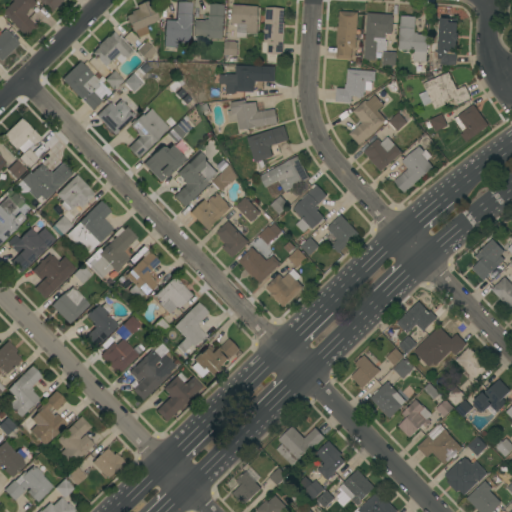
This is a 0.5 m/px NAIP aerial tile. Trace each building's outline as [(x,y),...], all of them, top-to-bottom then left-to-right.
[(1,12),(12,1),(11,0),(31,0),(35,4),(29,9),(29,8),(25,12),(27,13),(24,15),(35,27),(24,37),(1,12)] [(63,0),(50,13),(37,0),(63,0)] [(145,26),(148,33),(137,38),(134,31),(131,32),(125,16),(131,14),(130,12),(137,9),(136,6),(149,0),(158,20),(145,26)] [(176,41),(176,47),(163,46),(165,20),(174,20),(176,2),(191,3),(190,26),(189,26),(188,41),(176,41)] [(194,37),(195,27),(193,27),(193,22),(195,22),(195,21),(206,21),(206,20),(209,20),(210,4),(225,5),(224,26),(223,26),(222,39),(194,37)] [(258,6),(257,22),(258,22),(257,34),(247,34),(247,38),(237,38),(237,27),(234,27),(234,24),(232,24),(233,5),(258,6)] [(266,8),(284,9),(283,23),(284,23),(282,55),(267,54),(268,43),(264,42),(266,8)] [(356,49),(352,49),(352,60),(336,59),(337,57),(336,57),(338,27),(339,11),(358,12),(356,49)] [(367,13),(392,14),(392,17),(393,17),(392,33),(391,33),(391,35),(386,34),(385,41),(387,41),(387,51),(383,50),(383,52),(377,51),(376,61),(364,60),(367,13)] [(401,16),(416,17),(414,33),(418,33),(418,34),(428,35),(428,36),(430,36),(430,42),(428,42),(426,63),(413,62),(414,51),(399,50),(400,36),(399,35),(401,16)] [(456,66),(441,65),(441,64),(438,64),(438,60),(440,18),(446,19),(446,17),(448,18),(448,19),(458,19),(457,33),(459,33),(458,41),(456,41),(455,54),(457,54),(456,66)] [(0,61),(0,33),(4,29),(18,43),(0,61)] [(105,67),(91,53),(98,47),(97,46),(107,36),(107,37),(113,32),(132,52),(125,59),(123,56),(122,57),(119,54),(105,67)] [(145,42),(154,51),(145,61),(135,51),(145,42)] [(224,55),(225,42),(238,43),(237,56),(224,55)] [(396,66),(383,65),(383,52),(397,53),(396,66)] [(60,79),(79,61),(98,81),(96,83),(106,93),(99,99),(101,101),(91,110),(82,101),(84,99),(82,97),(79,99),(60,79)] [(92,66),(96,62),(105,71),(101,75),(92,66)] [(275,67),(275,82),(255,81),(255,84),(254,84),(254,92),(235,92),(235,86),(226,85),(226,74),(235,74),(235,66),(275,67)] [(347,69),(376,72),(375,81),(370,81),(370,82),(373,83),(372,92),(364,95),(364,97),(361,97),(361,98),(357,98),(358,97),(352,96),(352,103),(335,101),(336,88),(345,89),(345,84),(346,84),(347,69)] [(104,80),(114,71),(123,80),(113,90),(104,80)] [(132,92),(130,90),(129,91),(123,84),(124,83),(123,82),(132,73),(142,83),(132,92)] [(457,90),(465,86),(471,98),(457,105),(454,98),(445,103),(445,105),(435,110),(432,102),(424,106),(419,96),(427,92),(425,89),(423,84),(434,79),(448,73),(457,90)] [(174,92),(168,87),(178,77),(183,83),(174,92)] [(365,100),(366,101),(367,100),(368,101),(375,95),(384,105),(378,111),(387,122),(385,124),(384,123),(359,146),(349,134),(361,123),(359,121),(360,120),(353,111),(365,100)] [(114,135),(95,115),(108,103),(109,104),(110,103),(113,106),(119,100),(134,115),(114,135)] [(258,112),(274,109),(277,124),(255,128),(255,127),(239,130),(238,121),(229,122),(227,111),(232,111),(230,103),(245,100),(246,104),(256,102),(258,112)] [(207,104),(212,114),(205,117),(200,108),(207,104)] [(466,142),(460,135),(463,133),(454,119),(459,116),(459,115),(473,104),(489,126),(466,142)] [(168,128),(151,144),(152,145),(137,158),(127,147),(138,137),(135,134),(137,133),(130,126),(131,125),(130,123),(134,119),(135,121),(142,114),(143,115),(150,109),(168,128)] [(407,123),(398,131),(389,122),(398,113),(407,123)] [(447,126),(435,132),(430,120),(442,114),(447,126)] [(31,130),(32,130),(40,138),(33,145),(32,144),(22,153),(17,148),(15,150),(2,137),(20,119),(31,130)] [(166,123),(171,119),(176,124),(171,128),(166,123)] [(175,143),(166,134),(181,119),(190,128),(175,143)] [(284,126),(289,140),(271,146),(271,149),(270,149),(273,157),(255,163),(247,138),(284,126)] [(381,172),(369,158),(364,152),(366,151),(365,150),(377,139),(377,140),(378,139),(381,143),(387,137),(402,153),(381,172)] [(166,150),(170,145),(184,159),(160,182),(142,164),(159,147),(163,147),(166,150)] [(433,167),(421,178),(404,193),(394,181),(408,169),(401,161),(419,146),(424,153),(422,155),(433,167)] [(37,159),(27,168),(18,158),(27,149),(37,159)] [(183,207),(173,196),(185,185),(183,182),(184,181),(176,173),(188,162),(198,153),(217,173),(207,182),(208,183),(183,207)] [(282,164),(297,156),(310,179),(285,192),(279,180),(265,188),(259,176),(282,164)] [(15,179),(6,170),(15,161),(24,170),(15,179)] [(218,166),(223,161),(228,166),(222,171),(218,166)] [(59,185),(44,200),(39,195),(35,200),(26,191),(28,189),(20,180),(28,173),(30,174),(40,164),(43,168),(44,167),(46,169),(45,169),(48,172),(49,171),(51,173),(62,162),(72,173),(59,185)] [(231,183),(231,182),(221,191),(220,190),(219,191),(212,183),(213,182),(212,181),(222,173),(221,172),(230,164),(237,178),(231,183)] [(75,175),(88,188),(93,193),(91,195),(92,196),(80,207),(79,206),(78,208),(75,205),(70,210),(69,209),(66,211),(59,204),(62,202),(55,195),(75,175)] [(310,227),(304,233),(303,232),(302,233),(296,227),(297,226),(296,225),(302,219),(293,209),(302,200),(301,199),(317,185),(327,196),(316,207),(318,209),(317,210),(324,218),(324,219),(324,220),(320,224),(319,222),(312,229),(310,227)] [(189,213),(203,199),(206,203),(217,192),(228,204),(227,205),(231,209),(217,221),(207,231),(189,213)] [(270,206),(280,196),(289,205),(279,215),(270,206)] [(236,206),(245,197),(260,213),(251,222),(236,206)] [(0,242),(0,204),(6,198),(15,207),(9,213),(14,218),(19,213),(24,218),(0,242)] [(85,215),(99,201),(110,211),(109,212),(109,213),(104,218),(103,217),(102,219),(112,229),(85,255),(65,235),(85,215)] [(359,234),(339,254),(332,247),(339,240),(327,227),(340,215),(359,234)] [(62,235),(53,226),(63,216),(72,226),(62,235)] [(249,242),(232,258),(222,247),(226,244),(216,233),(219,230),(218,229),(221,227),(221,228),(228,221),(249,242)] [(268,246),(259,236),(268,226),(270,229),(275,224),(283,231),(268,246)] [(122,251),(128,258),(127,258),(129,260),(121,268),(121,269),(118,272),(117,271),(115,273),(111,268),(100,279),(89,268),(90,266),(87,264),(125,227),(136,238),(122,251)] [(36,234),(42,228),(54,240),(20,273),(10,262),(23,249),(21,248),(16,253),(6,242),(14,235),(18,239),(30,228),(36,234)] [(319,247),(309,256),(300,247),(310,238),(319,247)] [(483,280),(472,268),(479,261),(475,257),(485,247),(495,257),(499,254),(505,260),(483,280)] [(260,283),(254,277),(253,278),(238,261),(252,248),(258,254),(259,253),(266,261),(269,258),(270,259),(273,256),(280,264),(260,283)] [(288,258),(298,249),(307,258),(297,268),(288,258)] [(159,262),(147,273),(150,276),(149,277),(156,284),(155,285),(156,287),(153,290),(151,289),(144,296),(143,295),(137,301),(127,291),(133,285),(124,275),(134,266),(134,265),(148,251),(159,262)] [(44,299),(34,288),(45,277),(44,276),(40,280),(31,271),(39,263),(38,262),(41,260),(49,253),(58,262),(63,257),(75,269),(44,299)] [(81,283),(79,282),(78,283),(72,276),(73,275),(72,274),(81,265),(91,275),(81,283)] [(279,274),(283,278),(288,273),(289,274),(293,269),(301,277),(297,281),(303,288),(282,309),(276,302),(277,301),(266,289),(267,287),(266,286),(279,274)] [(117,280),(121,276),(125,280),(121,284),(117,280)] [(191,295),(177,309),(175,307),(168,314),(158,303),(159,302),(153,295),(161,287),(162,288),(174,277),(191,295)] [(511,284),(511,309),(511,310),(491,290),(505,277),(511,284)] [(50,305),(64,292),(64,293),(67,290),(68,291),(72,286),(84,299),(83,299),(88,304),(67,324),(50,305)] [(190,345),(182,353),(176,346),(184,338),(173,326),(183,317),(182,316),(197,302),(207,313),(196,324),(198,326),(197,327),(205,335),(204,336),(205,337),(200,341),(199,340),(192,346),(190,345)] [(429,313),(430,312),(437,318),(423,331),(422,330),(419,332),(410,323),(408,325),(402,319),(406,314),(418,302),(429,313)] [(100,307),(104,303),(111,310),(107,314),(117,325),(106,336),(93,349),(82,339),(94,328),(92,325),(93,325),(91,323),(92,322),(90,321),(89,321),(86,318),(86,317),(86,316),(85,314),(90,310),(91,311),(97,305),(100,307)] [(135,330),(136,331),(134,332),(133,331),(130,334),(121,324),(130,316),(139,325),(135,330)] [(169,326),(159,336),(151,326),(160,317),(169,326)] [(435,366),(433,363),(429,367),(414,351),(439,327),(451,339),(457,334),(466,344),(455,355),(451,351),(435,366)] [(416,344),(404,356),(398,348),(399,347),(398,346),(408,336),(416,344)] [(193,359),(209,345),(213,349),(215,348),(217,350),(229,338),(239,349),(229,359),(230,360),(213,377),(204,367),(202,369),(193,359)] [(117,375),(104,362),(105,362),(100,357),(101,355),(100,354),(112,342),(115,345),(121,339),(137,355),(117,375)] [(0,348),(7,341),(16,351),(14,353),(20,360),(17,363),(19,365),(16,368),(14,366),(5,374),(0,368),(0,348)] [(141,400),(131,390),(143,378),(142,377),(137,382),(128,372),(151,350),(152,351),(160,343),(167,350),(163,355),(174,366),(168,372),(169,373),(141,400)] [(489,367),(473,383),(463,373),(465,370),(455,360),(469,347),(489,367)] [(404,357),(394,366),(394,365),(393,366),(386,359),(387,358),(386,357),(396,348),(404,357)] [(362,389),(350,377),(359,369),(355,365),(357,363),(357,362),(364,355),(376,367),(380,371),(362,389)] [(403,379),(393,369),(403,360),(405,361),(406,360),(412,366),(411,368),(412,369),(403,379)] [(37,400),(38,401),(34,405),(33,404),(26,410),(27,410),(20,417),(9,405),(10,404),(7,400),(12,396),(6,390),(17,380),(17,379),(31,366),(41,377),(30,387),(32,390),(31,391),(38,399),(37,400)] [(155,411),(156,410),(155,409),(162,402),(163,403),(169,397),(167,396),(168,395),(162,388),(179,372),(186,379),(182,383),(184,384),(192,377),(202,387),(165,422),(155,411)] [(510,391),(502,398),(507,403),(497,413),(490,406),(482,413),(481,412),(480,413),(472,404),(481,395),(482,395),(499,379),(510,391)] [(370,398),(374,395),(373,394),(377,390),(378,391),(387,382),(406,401),(402,405),(403,406),(390,419),(370,398)] [(453,408),(444,417),(443,417),(442,417),(435,410),(436,409),(439,405),(423,389),(429,383),(453,408)] [(455,406),(445,395),(455,385),(465,397),(455,406)] [(43,446),(29,431),(35,425),(30,419),(37,412),(35,411),(46,401),(45,400),(55,391),(65,401),(55,411),(51,407),(47,410),(53,416),(56,414),(65,424),(43,446)] [(427,420),(428,420),(428,419),(431,422),(425,427),(422,425),(410,438),(398,426),(406,419),(401,414),(411,405),(410,405),(415,400),(423,408),(424,407),(432,415),(427,420)] [(473,408),(463,417),(455,409),(465,400),(473,408)] [(15,426),(5,436),(0,430),(0,423),(6,417),(15,426)] [(84,452),(85,453),(82,456),(82,455),(69,467),(57,455),(63,449),(56,440),(80,417),(90,427),(78,438),(79,439),(83,435),(92,444),(84,452)] [(456,454),(457,455),(453,458),(445,466),(432,453),(427,458),(417,447),(440,424),(449,433),(448,434),(462,448),(456,454)] [(276,450),(282,444),(279,440),(293,427),(304,439),(315,428),(324,437),(311,450),(309,449),(292,466),(276,450)] [(477,456),(467,446),(477,437),(479,438),(480,437),(486,443),(485,445),(487,447),(477,456)] [(511,444),(511,450),(505,457),(496,448),(506,438),(511,444)] [(342,454),(339,456),(345,462),(334,473),(335,473),(327,480),(317,470),(325,463),(324,461),(323,462),(315,454),(329,441),(342,454)] [(14,453),(18,448),(25,455),(21,459),(23,462),(22,463),(24,465),(11,478),(3,470),(4,468),(0,464),(0,445),(4,442),(14,453)] [(91,462),(99,454),(98,453),(104,448),(105,449),(106,448),(112,455),(114,453),(123,462),(106,478),(91,462)] [(444,475),(458,462),(458,463),(462,459),(463,460),(466,457),(473,464),(476,461),(487,473),(464,496),(459,491),(457,492),(448,483),(450,481),(444,475)] [(34,468),(35,467),(42,475),(52,486),(43,495),(43,496),(36,502),(26,491),(28,489),(27,487),(13,500),(3,490),(13,480),(13,481),(24,471),(25,473),(32,466),(34,468)] [(84,476),(75,485),(66,476),(65,477),(61,473),(66,468),(70,473),(76,467),(84,476)] [(244,505),(232,493),(240,486),(236,482),(251,467),(261,477),(256,482),(261,488),(244,505)] [(279,468),(287,476),(277,486),(269,477),(279,468)] [(374,488),(357,505),(351,499),(355,496),(347,488),(344,492),(339,487),(357,470),(374,488)] [(63,498),(54,488),(63,479),(72,488),(63,498)] [(302,486),(309,480),(312,483),(315,480),(324,489),(315,499),(302,486)] [(479,511),(467,498),(485,481),(492,488),(490,491),(501,503),(491,511),(479,511)] [(316,500),(326,490),(334,498),(324,508),(316,500)] [(356,511),(358,510),(359,510),(377,491),(397,511),(356,511)] [(266,500),(268,502),(275,495),(288,509),(285,511),(257,511),(256,511),(266,500)] [(72,511),(37,511),(39,510),(40,511),(48,503),(51,506),(60,497),(66,504),(67,503),(74,510),(72,511)]
